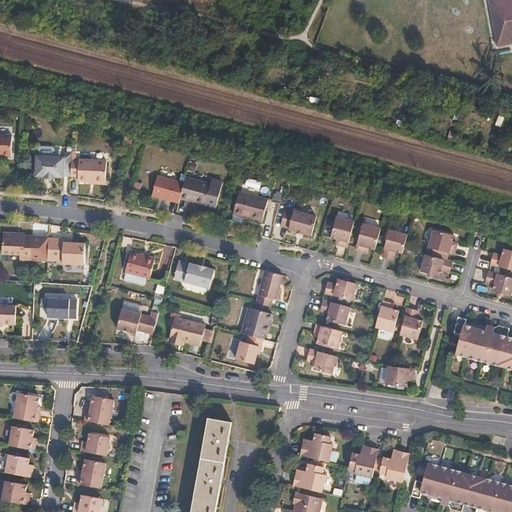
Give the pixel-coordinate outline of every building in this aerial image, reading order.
[(511,0),(491,0),(490,0),(499,46),(511,43),(511,0)] [(12,136),(0,135),(0,154),(2,155),(2,157),(11,158),(12,136)] [(38,148),(38,156),(54,157),(55,149),(53,147),(40,146),(38,148)] [(63,176),(71,176),(72,161),(72,154),(64,153),(63,157),(54,157),(38,156),(36,156),(35,176),(43,177),(43,179),(54,179),(54,177),(63,178),(63,176)] [(72,161),(71,176),(78,176),(78,181),(90,182),(90,180),(106,180),(107,161),(79,160),(78,162),(72,161)] [(181,197),(185,182),(158,175),(152,195),(179,203),(181,197)] [(211,182),(187,175),(185,182),(181,197),(217,207),(224,182),(212,179),(211,182)] [(276,190),(274,199),(281,201),(284,192),(276,190)] [(269,199),(240,191),(235,214),(244,216),(245,214),(264,220),(269,199)] [(317,217),(294,210),(293,212),(286,210),(282,225),(289,227),(289,229),(297,231),(297,232),(302,234),(303,232),(313,236),(317,217)] [(346,247),(353,222),(336,218),(330,238),(340,241),(340,245),(346,247)] [(364,247),(373,250),(379,229),(361,224),(355,250),(363,252),(364,247)] [(391,254),(400,257),(402,249),(406,235),(388,230),(381,257),(390,259),(391,254)] [(437,251),(454,256),(455,256),(457,249),(450,247),(453,236),(433,230),(429,249),(437,251)] [(25,234),(25,233),(4,232),(2,252),(20,253),(20,260),(32,261),(48,262),(49,238),(49,236),(25,234)] [(65,239),(49,238),(48,262),(64,262),(64,265),(85,266),(86,245),(65,244),(65,239)] [(490,265),(511,271),(511,251),(504,249),(500,259),(492,257),(490,265)] [(126,271),(150,278),(156,259),(132,251),(126,271)] [(436,258),(453,263),(454,256),(437,251),(436,258)] [(449,273),(453,263),(436,258),(425,255),(421,272),(438,277),(440,271),(449,273)] [(285,276),(267,271),(257,304),(272,308),(274,300),(278,301),(285,276)] [(510,296),(511,289),(511,277),(488,271),(486,283),(494,285),(493,291),(510,296)] [(172,290),(207,299),(213,280),(205,277),(204,276),(195,273),(194,274),(188,273),(187,274),(177,272),(172,290)] [(358,284),(338,278),(336,284),(328,283),(325,293),(353,301),(358,284)] [(153,309),(159,311),(167,286),(160,284),(153,309)] [(71,300),(49,299),(48,319),(70,320),(71,300)] [(351,308),(323,300),(321,308),(330,311),(328,321),(345,327),(351,308)] [(390,304),(382,301),(378,315),(375,327),(394,332),(399,313),(389,310),(390,304)] [(123,303),(121,311),(140,316),(142,308),(123,303)] [(19,305),(0,304),(0,323),(18,324),(19,305)] [(414,310),(406,308),(398,335),(416,340),(421,323),(412,320),(414,310)] [(245,328),(269,335),(274,316),(250,309),(245,328)] [(136,331),(153,336),(158,315),(152,313),(150,318),(140,316),(121,311),(116,330),(136,335),(136,331)] [(196,323),(174,318),(169,342),(183,345),(184,342),(191,344),(196,323)] [(486,327),(484,333),(464,328),(465,322),(457,320),(452,335),(460,337),(455,358),(511,372),(511,340),(506,339),(507,330),(497,327),(492,329),(486,327)] [(343,332),(316,325),(314,334),(319,335),(317,344),(338,350),(343,332)] [(261,351),(264,342),(248,337),(246,345),(241,343),(235,362),(253,367),(259,350),(261,351)] [(332,376),(337,357),(310,350),(308,358),(316,361),(314,371),(332,376)] [(413,379),(414,370),(390,367),(386,366),(384,385),(406,388),(408,378),(413,379)] [(14,418),(39,423),(41,415),(37,415),(41,397),(19,393),(14,418)] [(85,422),(110,426),(115,401),(93,397),(90,414),(86,414),(85,422)] [(215,511),(233,423),(209,418),(192,511),(215,511)] [(10,446),(36,451),(37,444),(33,443),(35,431),(13,427),(10,446)] [(303,444),(300,457),(328,463),(332,445),(328,444),(330,437),(315,433),(314,441),(312,440),(311,445),(303,444)] [(81,452),(107,457),(111,439),(90,435),(88,446),(82,445),(81,452)] [(361,458),(352,456),(350,469),(349,470),(357,472),(356,476),(372,480),(374,471),(377,462),(379,452),(367,448),(365,455),(362,455),(361,458)] [(402,484),(409,456),(396,453),(394,460),(391,459),(390,461),(384,460),(383,464),(381,473),(380,475),(385,476),(385,480),(402,484)] [(6,473),(32,478),(33,471),(28,470),(30,459),(9,455),(6,473)] [(77,485),(101,489),(106,464),(85,460),(82,477),(78,477),(77,485)] [(296,474),(293,488),(321,494),(325,475),(321,474),(322,467),(308,464),(306,472),(304,471),(303,475),(296,474)] [(511,511),(511,488),(429,464),(423,484),(416,482),(412,497),(421,500),(423,493),(443,499),(441,506),(449,508),(451,511),(462,511),(465,506),(480,510),(479,511),(511,511)] [(2,500),(28,506),(29,498),(25,498),(27,485),(6,481),(2,500)] [(317,511),(321,501),(295,495),(292,504),(296,505),(294,511),(317,511)] [(72,511),(100,511),(103,500),(82,496),(79,507),(74,506),(72,511)]
